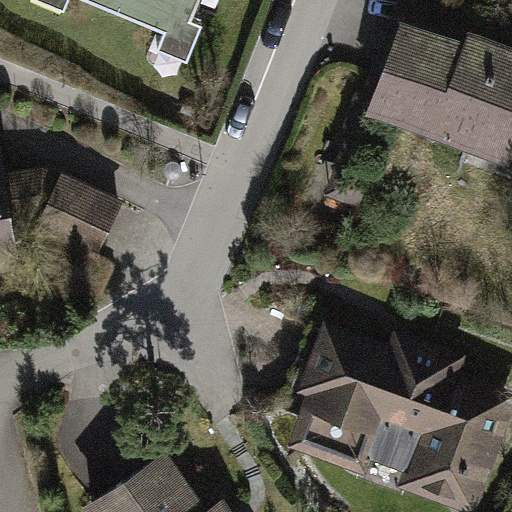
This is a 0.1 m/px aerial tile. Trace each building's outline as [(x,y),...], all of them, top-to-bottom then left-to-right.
[(191,14),(197,0),(105,0),(166,25),(170,26),(176,11),(190,17),(191,14)] [(404,25),(478,53),(492,16),(449,0),(398,0),(378,58),(359,51),(348,81),(365,88),(327,191),(353,200),(384,108),(374,104),(404,25)] [(170,26),(166,25),(159,43),(191,56),(206,20),(191,14),(190,17),(176,11),(170,26)] [(479,123),(511,135),(511,53),(496,48),(492,58),(478,53),(404,25),(374,104),(384,108),(472,142),(479,123)] [(511,156),(511,135),(479,123),(472,142),(511,156)] [(0,159),(0,259),(15,257),(9,218),(2,174),(0,159)] [(46,212),(63,176),(45,168),(2,174),(9,218),(37,215),(47,218),(46,212)] [(93,253),(119,200),(64,174),(63,176),(46,212),(47,218),(48,231),(93,253)] [(491,424),(503,392),(451,373),(457,357),(419,347),(415,359),(330,328),(311,379),(338,389),(320,439),(365,456),(368,449),(412,465),(409,474),(466,495),(479,461),(467,457),(481,420),(491,424)] [(226,511),(222,505),(210,511),(201,511),(163,454),(93,501),(100,511),(226,511)]
